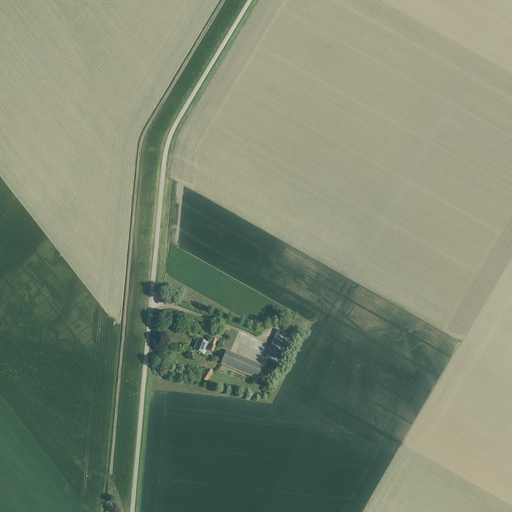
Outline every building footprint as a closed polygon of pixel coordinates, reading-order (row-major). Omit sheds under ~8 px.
[(266,358),(281,364),(292,337),(277,330),(266,358)] [(214,346),(217,340),(213,338),(210,344),(211,345),(209,351),(213,353),(216,347),(214,346)] [(194,351),(203,355),(208,343),(198,339),(194,351)] [(221,365),(257,380),(262,366),(226,351),(221,365)] [(213,372),(208,369),(201,380),(206,383),(213,372)]
